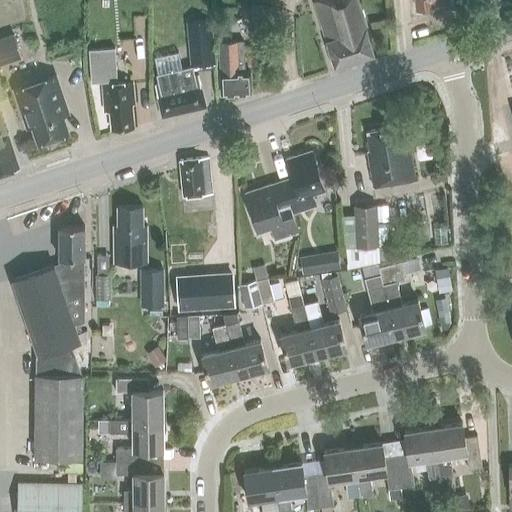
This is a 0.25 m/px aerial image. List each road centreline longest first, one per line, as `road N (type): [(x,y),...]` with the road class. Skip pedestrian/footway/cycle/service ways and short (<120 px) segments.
road 1 (secondary): [(0,198),(443,48)]
road 2 (residential): [(204,511),(207,461),(236,419),(473,357)]
road 3 (residential): [(473,357),(465,131),(443,48)]
